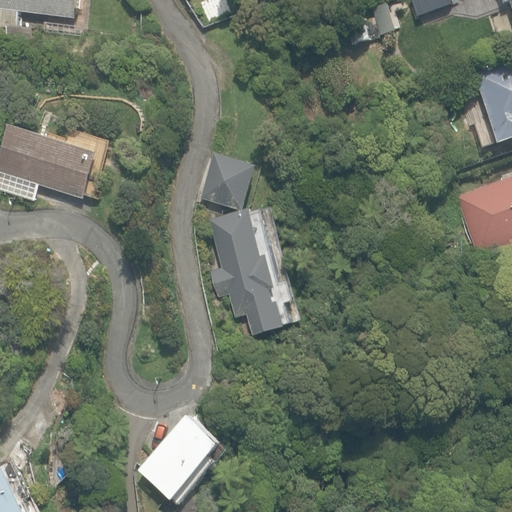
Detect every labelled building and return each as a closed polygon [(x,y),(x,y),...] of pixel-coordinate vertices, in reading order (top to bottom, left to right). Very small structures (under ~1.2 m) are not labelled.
[(0,0),(0,25),(18,28),(20,11),(77,18),(77,17),(79,0),(0,0)] [(511,59),(476,74),(502,143),(511,139),(511,59)] [(0,170),(0,189),(37,201),(42,184),(77,195),(86,198),(101,153),(77,145),(15,125),(0,171),(0,170)] [(217,153),(203,198),(248,211),(261,166),(217,153)] [(511,248),(511,179),(459,198),(480,255),(505,246),(507,251),(511,248)] [(257,209),(212,220),(224,267),(212,270),(218,296),(230,294),(235,319),(249,315),(254,335),(289,326),(284,303),(281,303),(277,289),(283,288),(275,254),(269,256),(257,209)] [(0,395),(4,397),(19,366),(0,356),(0,395)] [(193,414),(144,469),(181,504),(222,461),(215,457),(227,444),(193,414)] [(30,511),(25,501),(40,494),(23,457),(0,466),(0,511),(30,511)]
